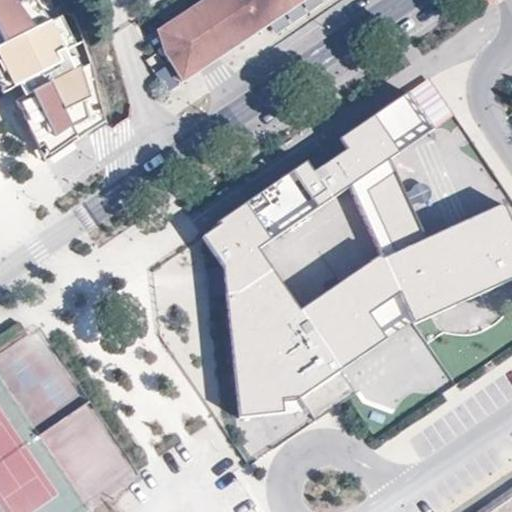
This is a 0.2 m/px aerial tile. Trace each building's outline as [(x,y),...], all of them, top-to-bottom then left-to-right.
[(0,0),(0,94),(23,83),(28,94),(11,103),(41,163),(101,122),(88,65),(70,74),(60,53),(71,47),(57,19),(46,24),(29,0),(0,0)] [(199,0),(156,28),(159,50),(180,82),(213,60),(220,56),(302,0),(199,0)] [(152,82),(169,93),(178,79),(161,69),(152,82)] [(343,378),(412,332),(381,265),(424,245),(392,168),(453,120),(431,83),(201,244),(225,280),(240,424),(281,420),(281,409),(305,407),(313,420),(357,397),(343,378)] [(381,265),(412,332),(511,285),(511,228),(503,209),(424,245),(381,265)] [(112,495),(113,423),(64,422),(62,494),(112,495)] [(511,511),(511,490),(480,511),(511,511)]
